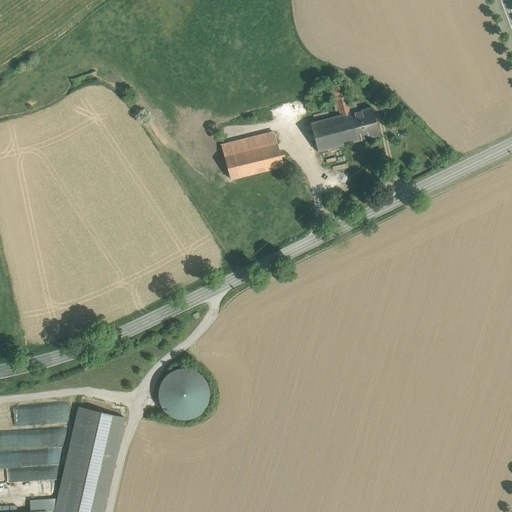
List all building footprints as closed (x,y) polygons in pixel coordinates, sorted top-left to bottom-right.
[(303,89),(304,84),(304,79),(302,75),(298,72),(294,70),(289,70),(285,70),(281,73),(278,76),(276,81),(276,85),(277,90),(280,94),(284,96),(288,98),(293,97),(297,96),(301,93),(303,89)] [(339,111),(340,116),(350,113),(347,104),(341,81),(329,85),(336,111),(339,111)] [(326,88),(322,85),(317,85),(312,86),(309,90),(307,95),(308,99),(311,103),(315,106),(320,106),(324,105),(328,101),(329,97),(328,92),(326,88)] [(281,122),(309,114),(304,99),(276,106),(279,118),(281,122)] [(347,104),(350,113),(358,111),(355,102),(347,104)] [(279,118),(276,106),(264,110),(267,121),(279,118)] [(340,116),(311,123),(318,151),(380,135),(373,108),(358,111),(350,113),(340,116)] [(283,166),(275,133),(266,135),(269,145),(225,156),(231,179),(283,166)] [(111,415),(80,408),(65,475),(96,482),(111,415)] [(0,466),(62,463),(60,431),(0,434),(0,466)] [(88,511),(96,482),(65,475),(56,511),(88,511)] [(19,494),(43,491),(42,482),(17,485),(19,494)]
